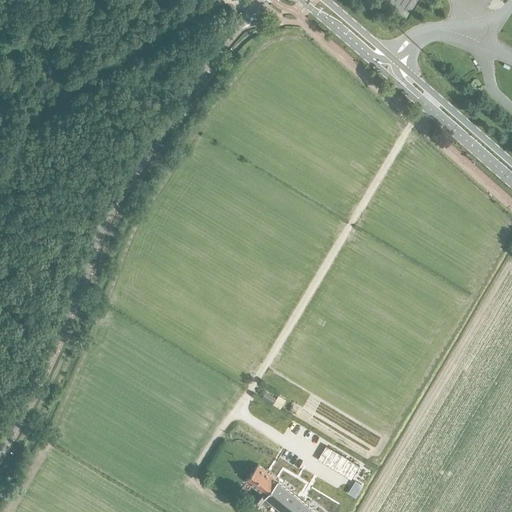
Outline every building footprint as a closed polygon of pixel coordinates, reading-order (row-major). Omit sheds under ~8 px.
[(272,405),(277,398),(265,391),(261,398),(272,405)] [(326,445),(317,459),(323,462),(331,448),(326,445)] [(291,465),(294,461),(276,447),(273,451),(291,465)] [(323,462),(328,465),(337,451),(331,448),(323,462)] [(333,469),(342,455),(337,451),(328,465),(333,469)] [(339,472),(347,458),(342,455),(333,469),(339,472)] [(347,458),(339,472),(344,475),(352,461),(347,458)] [(351,479),(359,465),(352,461),(344,475),(351,479)] [(258,464),(246,479),(259,490),(254,497),(254,500),(257,502),(261,502),(266,495),(278,480),(258,464)] [(278,480),(266,496),(286,511),(317,511),(327,500),(288,468),(278,480)] [(341,505),(345,508),(351,496),(346,494),(341,505)]
